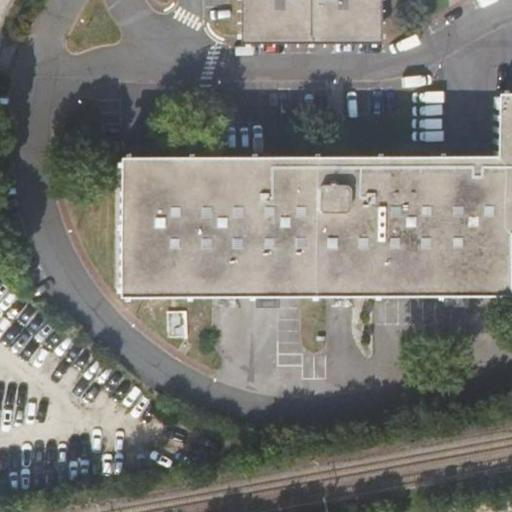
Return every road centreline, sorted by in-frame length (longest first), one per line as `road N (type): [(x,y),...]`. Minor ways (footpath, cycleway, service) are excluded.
road 1 (unclassified): [(511,372),(281,415),(188,387),(122,338),(44,241),(25,168),(34,77)]
road 2 (unclassified): [(187,53),(243,64),(378,67),(511,12)]
road 3 (unclassified): [(34,77),(187,53)]
